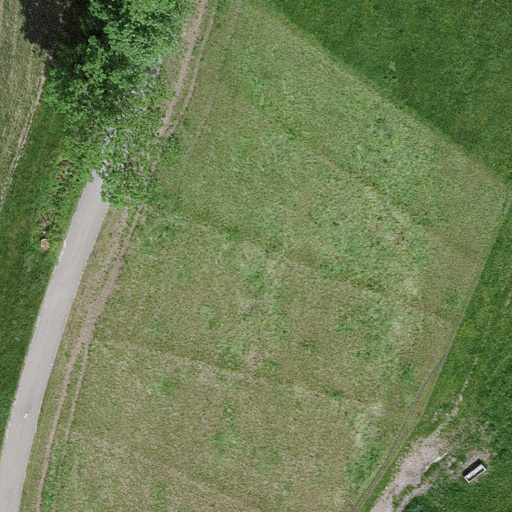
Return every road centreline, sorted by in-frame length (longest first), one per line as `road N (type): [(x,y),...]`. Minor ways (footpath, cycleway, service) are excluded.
road 1 (unclassified): [(165,0),(29,392),(4,511)]
road 2 (track): [(375,511),(467,382),(511,334)]
